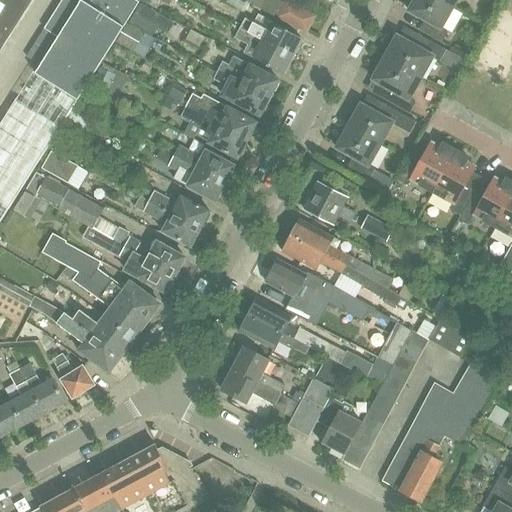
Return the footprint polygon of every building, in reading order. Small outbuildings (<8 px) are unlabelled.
[(0,0),(0,53),(33,0),(0,0)] [(62,0),(44,29),(58,37),(35,73),(77,100),(139,2),(136,0),(62,0)] [(250,0),(249,2),(277,17),(284,5),(274,0),(250,0)] [(441,28),(453,7),(441,0),(408,0),(406,6),(410,8),(409,11),(425,20),(420,30),(441,42),(447,32),(441,28)] [(277,17),(306,33),(315,16),(286,1),(284,5),(277,17)] [(140,3),(128,23),(151,37),(157,28),(167,34),(174,23),(140,3)] [(300,38),(273,24),(258,16),(253,24),(245,20),(241,29),(290,55),(294,49),(297,50),(302,40),(300,39),(300,38)] [(117,42),(144,58),(155,39),(151,37),(128,23),(117,42)] [(191,28),(185,39),(199,47),(205,36),(191,28)] [(287,62),(290,55),(241,29),(236,38),(249,45),(244,54),(281,73),(282,71),(285,73),(290,64),(287,62)] [(390,48),(385,57),(421,77),(433,57),(440,61),(446,50),(419,35),(413,45),(397,35),(396,38),(391,35),(386,46),(390,48)] [(168,44),(165,48),(173,52),(175,48),(168,44)] [(385,57),(383,59),(379,66),(375,64),(369,74),(374,77),(372,79),(389,88),(383,98),(410,113),(415,103),(409,99),(421,77),(385,57)] [(153,63),(145,59),(141,68),(149,72),(153,63)] [(217,70),(218,71),(269,98),(272,92),(276,91),(279,86),(277,82),(278,80),(250,66),(245,74),(221,62),(217,70)] [(92,84),(107,91),(115,74),(100,67),(92,84)] [(266,103),(269,98),(218,71),(214,79),(227,86),(221,96),(259,116),(261,113),(264,113),(268,107),(266,103)] [(183,106),(196,113),(247,141),(250,135),(253,135),(256,128),(254,126),(256,122),(227,107),(226,111),(190,92),(183,106)] [(159,103),(170,109),(174,101),(163,95),(159,103)] [(61,127),(16,99),(0,124),(0,203),(8,209),(61,127)] [(354,116),(349,125),(381,143),(392,123),(409,133),(416,122),(383,103),(377,113),(361,104),(359,106),(355,104),(349,114),(354,116)] [(75,104),(64,122),(81,132),(92,113),(75,104)] [(247,141),(196,113),(183,106),(178,116),(197,127),(193,135),(238,158),(240,155),(242,156),(246,149),(244,147),(247,141)] [(343,135),(339,133),(333,143),(338,145),(336,148),(353,157),(347,167),(369,179),(375,169),(369,165),(381,143),(349,125),(343,135)] [(157,147),(175,156),(225,183),(229,176),(231,176),(234,171),(233,169),(234,166),(206,151),(202,158),(180,146),(179,148),(161,139),(157,147)] [(431,142),(428,147),(420,163),(410,158),(398,179),(408,185),(411,179),(433,192),(456,151),(443,144),(441,148),(431,142)] [(225,183),(175,156),(157,147),(156,146),(152,154),(170,164),(170,166),(192,177),(187,187),(215,202),(218,198),(220,198),(223,193),(221,190),(225,183)] [(52,148),(40,168),(68,185),(80,165),(52,148)] [(456,151),(433,192),(453,203),(450,209),(461,215),(473,193),(463,188),(475,167),(465,162),(468,157),(456,151)] [(69,192),(46,179),(36,174),(26,191),(25,191),(25,192),(40,200),(93,229),(104,210),(69,191),(69,192)] [(483,199),(473,193),(461,215),(458,219),(468,225),(474,214),(497,227),(511,199),(511,182),(506,179),(504,183),(494,178),(483,199)] [(134,189),(147,196),(152,187),(139,180),(134,189)] [(344,206),(348,197),(319,182),(305,209),(335,224),(339,215),(352,222),(353,219),(356,221),(358,217),(355,216),(356,213),(344,206)] [(30,219),(40,200),(25,192),(15,210),(30,219)] [(150,202),(200,229),(204,221),(206,222),(210,216),(208,215),(210,211),(181,196),(177,204),(155,192),(150,202)] [(196,237),(200,229),(150,202),(140,196),(134,207),(167,224),(162,232),(191,247),(192,245),(194,246),(198,238),(196,237)] [(511,199),(497,227),(511,235),(511,242),(498,267),(511,274),(511,272),(511,199)] [(387,241),(394,228),(369,215),(362,227),(387,241)] [(367,264),(359,259),(338,248),(342,241),(300,218),(291,235),(362,273),(389,289),(395,279),(367,264)] [(112,240),(175,275),(180,267),(183,267),(186,262),(184,260),(186,256),(158,242),(154,250),(127,235),(129,232),(119,227),(112,240)] [(41,252),(56,261),(78,273),(91,281),(95,283),(147,321),(158,306),(158,302),(148,295),(130,281),(124,289),(100,271),(102,267),(65,246),(67,241),(52,233),(50,237),(41,252)] [(172,281),(175,275),(112,240),(99,233),(94,243),(130,264),(126,271),(166,293),(167,289),(170,289),(173,284),(172,281)] [(410,301),(389,289),(362,273),(291,235),(283,251),(317,270),(322,262),(342,272),(340,275),(405,310),(410,301)] [(303,283),(331,298),(336,289),(308,274),(307,275),(278,259),(267,281),(296,297),(303,283)] [(0,289),(29,306),(35,296),(0,276),(0,289)] [(45,285),(53,291),(58,283),(50,278),(45,285)] [(136,337),(147,321),(95,283),(88,293),(110,309),(103,318),(120,330),(122,326),(136,337)] [(78,350),(99,365),(109,372),(122,355),(70,317),(66,315),(65,314),(35,296),(29,306),(42,313),(57,324),(83,343),(78,350)] [(249,315),(310,347),(327,356),(340,363),(346,352),(301,327),(299,331),(288,325),(292,317),(257,299),(249,315)] [(70,317),(122,355),(133,340),(120,330),(103,318),(98,325),(73,306),(66,315),(70,317)] [(305,354),(310,347),(249,315),(240,331),(275,349),(280,341),(305,354)] [(416,333),(428,340),(427,342),(460,360),(473,337),(440,319),(436,327),(423,320),(416,333)] [(397,321),(378,357),(391,364),(393,365),(397,359),(397,358),(402,348),(407,339),(411,331),(412,329),(397,321)] [(503,330),(496,331),(493,337),(495,343),(500,346),(506,345),(509,340),(508,333),(503,330)] [(424,348),(427,342),(428,340),(416,333),(411,331),(407,339),(424,348)] [(460,360),(469,366),(471,363),(474,365),(486,344),(473,337),(460,360)] [(419,357),(424,348),(407,339),(402,348),(419,357)] [(257,381),(269,360),(245,347),(233,368),(257,381)] [(413,368),(419,357),(402,348),(397,358),(397,359),(413,368)] [(55,360),(65,382),(73,396),(78,393),(80,391),(83,392),(89,388),(90,386),(92,384),(82,367),(75,372),(64,354),(55,360)] [(345,366),(340,363),(327,356),(316,375),(334,385),(345,366)] [(378,357),(377,357),(367,376),(381,383),(391,364),(378,357)] [(393,365),(392,367),(409,376),(413,368),(397,359),(393,365)] [(19,369),(32,392),(44,414),(66,403),(53,380),(42,386),(30,363),(19,369)] [(502,381),(474,365),(471,363),(469,366),(465,373),(496,391),(502,381)] [(404,385),(409,376),(392,367),(387,376),(404,385)] [(265,385),(257,381),(233,368),(222,390),(246,403),(251,393),(275,405),(274,408),(291,417),(298,403),(291,399),(281,394),(265,385)] [(11,403),(24,426),(44,414),(32,392),(19,369),(10,374),(22,397),(11,403)] [(496,391),(465,373),(459,383),(490,401),(496,391)] [(387,376),(381,387),(398,396),(404,385),(387,376)] [(265,385),(281,394),(286,385),(270,377),(265,385)] [(306,393),(304,396),(325,407),(330,396),(334,390),(314,379),(306,393)] [(429,393),(448,403),(454,393),(453,393),(435,383),(429,393)] [(490,401),(459,383),(453,393),(454,393),(485,411),(490,401)] [(394,404),(398,396),(381,387),(377,395),(394,404)] [(291,399),(298,403),(298,402),(300,403),(304,396),(306,393),(300,390),(298,392),(296,391),(291,399)] [(424,403),(442,412),(448,403),(429,393),(424,403)] [(462,451),(485,411),(454,393),(448,403),(442,412),(437,422),(432,431),(426,441),(428,442),(439,448),(444,438),(454,444),(453,446),(462,451)] [(389,413),(394,404),(377,395),(372,404),(389,413)] [(314,426),(317,421),(325,407),(304,396),(300,403),(294,415),(288,426),(309,436),(314,426)] [(317,421),(330,427),(327,432),(322,442),(345,454),(347,449),(350,444),(353,438),(358,430),(361,424),(339,412),(343,403),(330,396),(325,407),(317,421)] [(0,433),(2,438),(24,426),(11,403),(0,409),(0,408),(0,433)] [(419,412),(437,422),(442,412),(424,403),(419,412)] [(367,413),(384,422),(389,413),(372,404),(367,413)] [(413,422),(432,431),(437,422),(419,412),(413,422)] [(380,431),(384,422),(367,413),(363,422),(380,431)] [(375,440),(380,431),(363,422),(361,424),(358,430),(375,440)] [(413,422),(408,432),(426,441),(432,431),(413,422)] [(371,448),(374,441),(375,440),(358,430),(353,438),(371,448)] [(403,441),(423,452),(428,442),(426,441),(408,432),(403,441)] [(365,459),(371,448),(353,438),(350,444),(347,449),(365,459)] [(398,451),(418,461),(423,452),(403,441),(398,451)] [(418,461),(412,471),(407,480),(401,491),(420,501),(426,491),(441,462),(433,458),(439,448),(428,442),(423,452),(418,461)] [(42,508),(35,511),(183,511),(203,501),(187,471),(185,467),(186,466),(185,465),(163,448),(159,450),(155,444),(141,452),(123,462),(41,506),(42,508)] [(360,469),(365,459),(347,449),(345,454),(342,460),(360,469)] [(393,461),(412,471),(418,461),(398,451),(393,461)] [(393,461),(387,470),(407,480),(412,471),(393,461)] [(511,470),(505,467),(494,487),(511,496),(511,470)] [(382,481),(401,491),(407,480),(387,470),(382,481)] [(511,511),(511,496),(494,487),(483,506),(494,511),(493,511),(511,511)]
